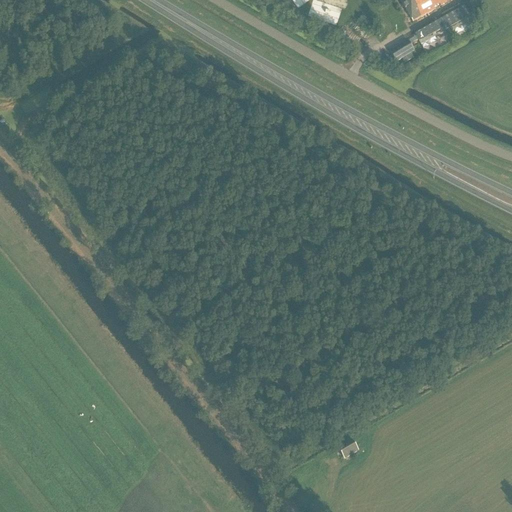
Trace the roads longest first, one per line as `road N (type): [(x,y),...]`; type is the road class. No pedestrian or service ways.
road 1 (track): [(24,135),(31,118),(159,42),(511,254)]
road 2 (unclassified): [(291,511),(0,146)]
road 3 (track): [(24,135),(290,466)]
road 4 (trunk): [(181,19),(349,125),(511,211)]
road 5 (trunk): [(511,194),(181,19)]
road 6 (unclassified): [(511,157),(362,84),(217,0)]
road 7 (track): [(0,103),(134,26)]
